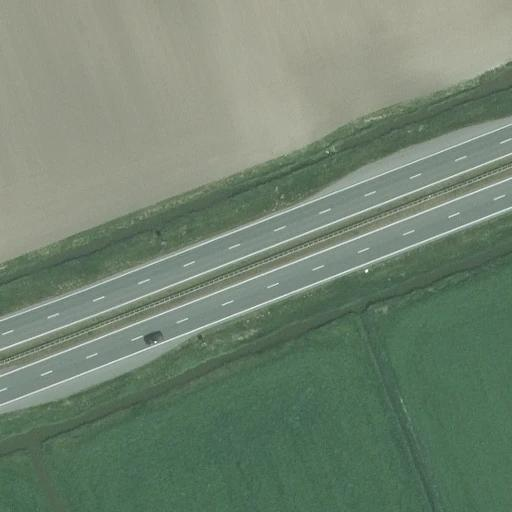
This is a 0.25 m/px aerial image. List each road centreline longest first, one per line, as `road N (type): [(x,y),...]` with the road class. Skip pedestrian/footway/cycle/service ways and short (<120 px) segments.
road 1 (trunk): [(0,391),(511,194)]
road 2 (trunk): [(511,140),(0,336)]
